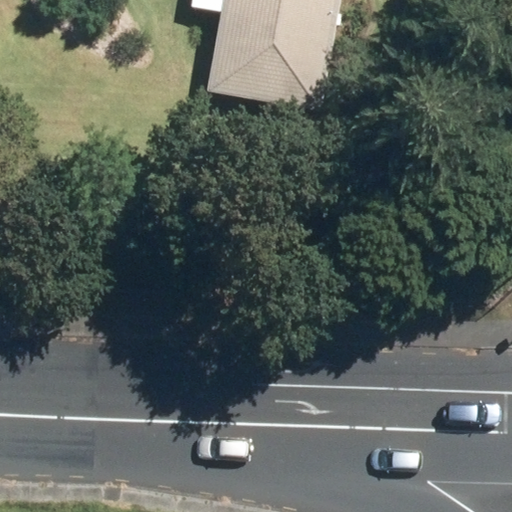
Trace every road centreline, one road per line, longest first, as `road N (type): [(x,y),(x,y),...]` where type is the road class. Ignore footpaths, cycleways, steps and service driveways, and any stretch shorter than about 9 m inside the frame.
road 1 (secondary): [(230,427),(511,437)]
road 2 (secondary): [(0,418),(230,427)]
road 3 (primary): [(410,511),(230,427)]
